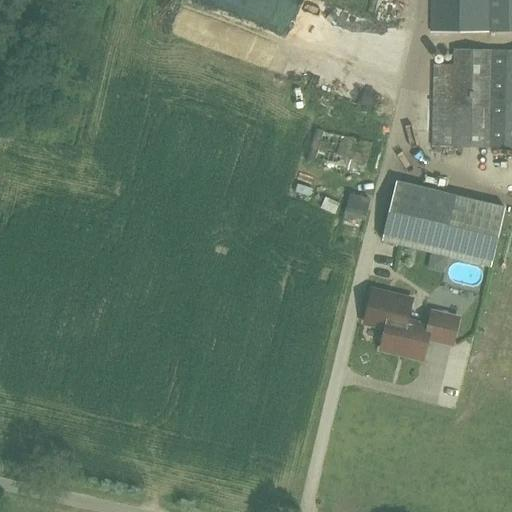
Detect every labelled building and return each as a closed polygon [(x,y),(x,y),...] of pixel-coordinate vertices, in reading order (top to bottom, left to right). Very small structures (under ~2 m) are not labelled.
[(196,0),(196,4),(282,21),(286,0),(196,0)] [(511,0),(431,0),(431,33),(488,33),(488,32),(511,31),(511,0)] [(511,51),(507,51),(491,50),(455,50),(454,65),(453,147),(489,148),(505,148),(511,148),(511,51)] [(313,90),(366,102),(371,80),(318,68),(313,90)] [(491,267),(505,208),(396,183),(382,242),(491,267)] [(365,220),(370,200),(350,195),(345,215),(365,220)] [(511,199),(470,376),(511,385),(511,199)] [(372,291),(364,324),(386,329),(381,350),(422,360),(427,338),(451,344),(457,319),(432,313),(429,326),(406,321),(411,300),(372,291)]
